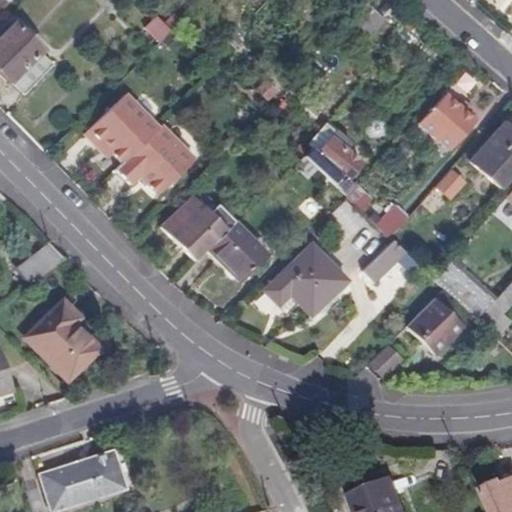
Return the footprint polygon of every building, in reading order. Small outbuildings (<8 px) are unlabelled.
[(108,0),(120,10),(130,0),(108,0)] [(382,26),(368,13),(351,33),(364,46),(382,26)] [(165,29),(155,20),(144,32),(159,47),(161,44),(171,35),(165,29)] [(173,20),(165,29),(171,35),(180,25),(173,20)] [(43,55),(16,27),(0,43),(0,76),(23,98),(51,69),(44,61),(35,70),(32,67),(43,55)] [(171,35),(161,44),(174,55),(182,46),(171,35)] [(219,53),(211,61),(223,71),(230,63),(219,53)] [(224,86),(215,77),(208,83),(218,92),(224,86)] [(275,94),(265,84),(255,96),(266,105),(275,94)] [(104,150),(122,168),(158,132),(125,98),(85,137),(100,154),(104,150)] [(473,127),(443,100),(418,129),(448,155),(473,127)] [(286,101),(271,117),(281,126),(295,110),(286,101)] [(511,176),(511,135),(503,128),(469,167),(498,192),(511,176)] [(122,168),(115,174),(130,189),(139,181),(158,200),(194,164),(160,130),(158,132),(122,168)] [(303,161),(346,202),(354,192),(345,182),(362,165),(346,151),(352,144),(339,132),(319,153),(315,150),(303,161)] [(461,166),(450,178),(462,188),(472,177),(461,166)] [(462,188),(450,178),(436,193),(449,204),(462,188)] [(354,192),(346,202),(353,208),(361,197),(354,192)] [(157,236),(190,270),(206,253),(228,231),(196,197),(157,236)] [(363,226),(345,208),(331,222),(350,241),(363,226)] [(394,210),(376,230),(390,243),(408,222),(394,210)] [(228,231),(206,253),(238,285),(263,259),(233,227),(228,231)] [(63,261),(46,243),(15,268),(29,287),(63,261)] [(412,264),(393,246),(363,275),(375,287),(397,266),(403,273),(412,264)] [(345,285),(310,248),(262,295),(279,311),(290,301),(308,320),(345,285)] [(444,294),(477,324),(493,306),(460,277),(461,275),(449,266),(433,283),(444,294)] [(511,284),(493,306),(504,315),(511,305),(511,284)] [(61,303),(24,340),(67,383),(95,353),(69,328),(78,319),(61,303)] [(435,303),(406,331),(433,359),(462,331),(435,303)] [(477,324),(495,341),(511,322),(504,315),(493,306),(477,324)] [(399,364),(387,350),(369,369),(381,381),(399,364)] [(0,394),(13,391),(0,356),(0,394)] [(123,489),(112,453),(42,475),(54,511),(123,489)] [(406,511),(393,476),(353,490),(361,511),(406,511)] [(511,511),(511,482),(504,486),(502,482),(483,491),(492,511),(511,511)]
